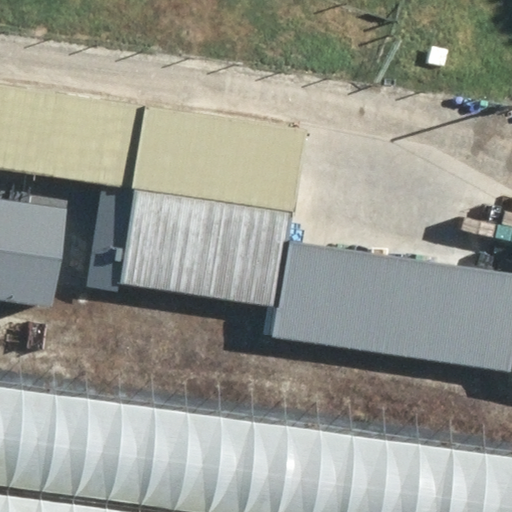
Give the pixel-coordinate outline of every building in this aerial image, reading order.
[(207,221),(240,226),(242,208),(289,214),(301,132),(0,87),(0,171),(209,203),(207,221)] [(385,166),(434,180),(442,156),(392,142),(385,166)] [(106,311),(283,332),(289,286),(269,284),(275,234),(118,215),(115,238),(84,234),(78,280),(110,284),(106,311)] [(66,234),(0,224),(0,340),(44,348),(66,234)] [(505,297),(326,280),(318,368),(496,385),(505,297)]
